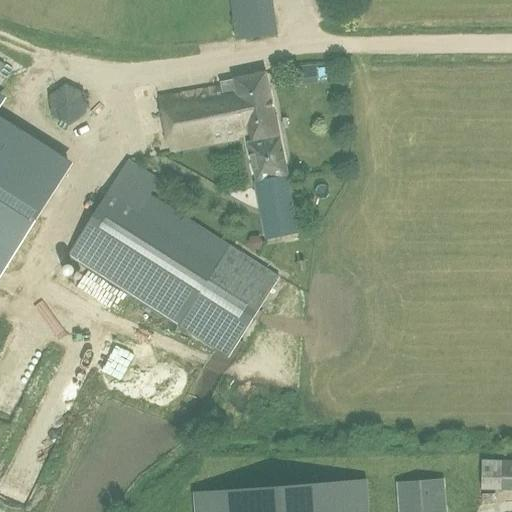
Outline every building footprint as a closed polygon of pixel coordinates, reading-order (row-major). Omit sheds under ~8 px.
[(279,33),(275,2),(234,9),(239,39),(279,33)] [(223,82),(223,86),(161,98),(172,151),(249,136),(250,140),(280,136),(268,73),(223,82)] [(87,85),(55,86),(56,116),(88,115),(87,85)] [(0,122),(0,106),(3,102),(0,99),(0,275),(69,166),(0,122)] [(288,175),(280,136),(250,140),(267,240),(298,235),(287,175),(288,175)] [(280,276),(152,195),(162,180),(131,160),(70,255),(230,356),(280,276)] [(0,373),(1,374),(15,330),(0,325),(0,373)] [(485,483),(511,486),(511,471),(487,468),(485,483)] [(445,511),(443,478),(399,481),(401,511),(368,511),(368,499),(366,481),(366,479),(319,483),(193,493),(193,495),(194,511),(445,511)]
